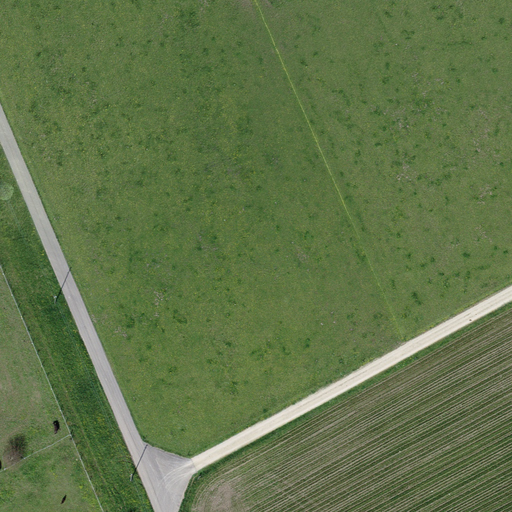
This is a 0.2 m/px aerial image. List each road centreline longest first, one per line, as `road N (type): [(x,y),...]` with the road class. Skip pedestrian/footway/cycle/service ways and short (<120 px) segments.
road 1 (unclassified): [(164,511),(0,124)]
road 2 (track): [(511,293),(154,487)]
